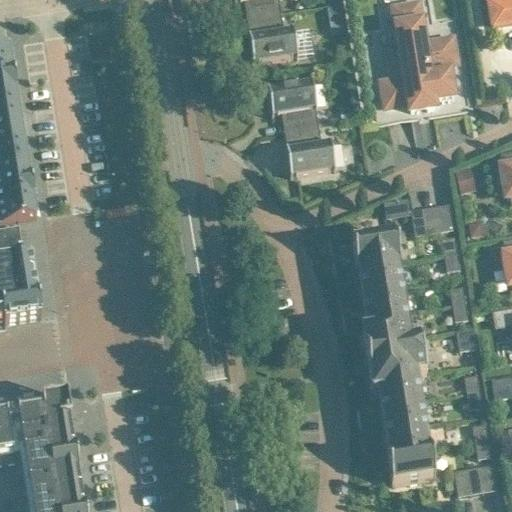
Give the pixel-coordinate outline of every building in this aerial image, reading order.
[(251,23),(280,18),(278,2),(279,2),(278,0),(232,0),(234,9),(235,9),(235,7),(248,5),(251,23)] [(493,29),(511,26),(511,2),(490,7),(493,29)] [(249,41),(248,41),(253,70),(254,69),(254,68),(274,65),(296,61),(296,63),(297,62),(297,59),(314,57),(310,33),(293,36),(293,34),(292,34),(292,35),(283,37),(280,18),(251,23),(254,41),(250,42),(249,41)] [(381,88),(385,112),(409,108),(410,116),(434,112),(432,104),(452,101),(448,77),(442,78),(441,70),(455,68),(451,44),(423,49),(421,33),(419,33),(419,28),(398,32),(399,37),(397,37),(400,53),(388,55),(392,78),(396,78),(397,86),(381,88)] [(0,72),(12,71),(12,70),(9,49),(0,50),(0,72)] [(12,71),(0,72),(0,94),(16,92),(16,93),(17,93),(13,70),(12,70),(12,71)] [(325,78),(327,101),(335,100),(333,78),(325,78)] [(288,136),(319,131),(313,132),(310,114),(315,113),(315,115),(316,114),(312,86),(310,86),(310,87),(268,94),(268,93),(267,93),(272,122),(273,122),(273,120),(285,118),(288,136)] [(0,116),(19,114),(16,93),(16,92),(0,94),(0,116)] [(355,110),(338,113),(340,127),(358,124),(355,110)] [(19,114),(0,116),(0,138),(23,135),(19,114)] [(319,131),(288,136),(291,154),(287,155),(287,154),(285,154),(290,182),(291,182),(291,181),(333,174),(333,175),(335,175),(330,146),(329,147),(329,148),(316,150),(313,132),(319,131)] [(0,160),(26,157),(23,135),(0,138),(0,160)] [(0,160),(0,182),(30,178),(29,177),(26,157),(0,160)] [(510,209),(511,211),(511,210),(511,158),(500,161),(500,162),(502,162),(503,173),(498,174),(500,184),(499,184),(499,186),(503,185),(506,202),(511,202),(511,209),(510,209)] [(484,167),(469,168),(470,194),(485,193),(484,167)] [(0,204),(33,199),(33,200),(34,200),(31,177),(29,177),(30,178),(0,182),(0,204)] [(0,204),(0,227),(35,222),(36,221),(33,200),(33,199),(0,204)] [(436,212),(439,236),(452,234),(448,210),(436,212)] [(427,238),(439,236),(436,212),(423,214),(427,238)] [(415,240),(427,238),(423,214),(411,216),(415,240)] [(0,320),(4,320),(4,324),(3,324),(4,328),(41,322),(37,298),(36,298),(34,286),(32,286),(32,287),(26,288),(25,278),(31,277),(31,278),(32,278),(30,263),(24,264),(18,231),(0,234),(0,320)] [(355,275),(399,268),(394,240),(351,247),(355,275)] [(444,261),(456,259),(453,243),(441,245),(444,261)] [(511,246),(502,248),(503,249),(504,249),(506,260),(501,261),(503,272),(502,273),(506,272),(509,290),(511,289),(511,246)] [(456,259),(444,261),(447,277),(458,275),(456,259)] [(361,300),(402,293),(398,270),(399,270),(399,268),(355,275),(356,277),(357,277),(361,300)] [(365,325),(406,318),(402,293),(361,300),(365,325)] [(452,311),(464,309),(461,293),(450,295),(452,311)] [(464,309),(452,311),(455,327),(467,325),(464,309)] [(511,315),(492,319),(495,334),(511,331),(511,315)] [(410,344),(410,343),(406,318),(365,325),(367,338),(361,339),(363,352),(410,344)] [(474,334),(456,337),(459,356),(465,355),(477,353),(474,334)] [(416,380),(416,381),(426,379),(420,342),(410,343),(410,344),(363,352),(369,388),(416,380)] [(420,406),(416,381),(416,380),(369,388),(372,401),(377,400),(380,412),(420,406)] [(467,399),(478,397),(476,381),(464,383),(467,399)] [(511,384),(492,387),(495,405),(511,402),(511,384)] [(478,397),(467,399),(469,415),(481,413),(478,397)] [(86,511),(67,399),(0,411),(0,469),(25,466),(32,511),(86,511)] [(384,438),(424,431),(420,406),(380,412),(384,438)] [(475,448),(487,446),(484,430),(472,432),(475,448)] [(387,463),(429,455),(429,454),(428,454),(424,431),(384,438),(388,460),(386,460),(387,463)] [(487,446),(475,448),(477,464),(489,462),(487,446)] [(429,455),(387,463),(391,490),(434,483),(429,455)] [(478,473),(482,497),(495,495),(491,471),(478,473)] [(470,499),(482,497),(478,473),(466,475),(470,499)] [(458,501),(470,499),(466,475),(454,477),(458,501)]
